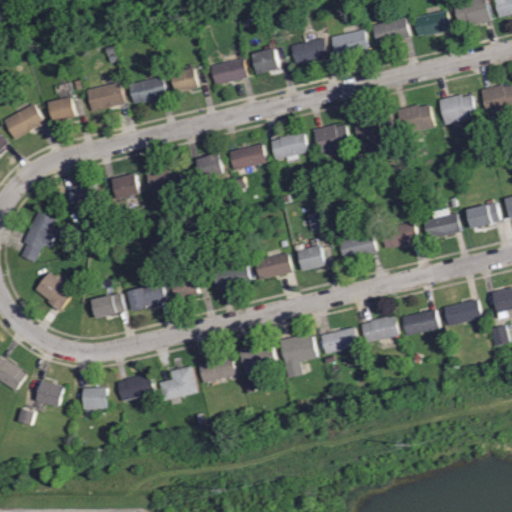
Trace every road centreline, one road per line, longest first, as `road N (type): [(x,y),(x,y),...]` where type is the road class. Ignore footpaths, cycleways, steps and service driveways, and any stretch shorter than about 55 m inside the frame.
road 1 (residential): [(0,293),(36,337),(94,353),(511,253)]
road 2 (residential): [(0,210),(47,162),(511,48)]
